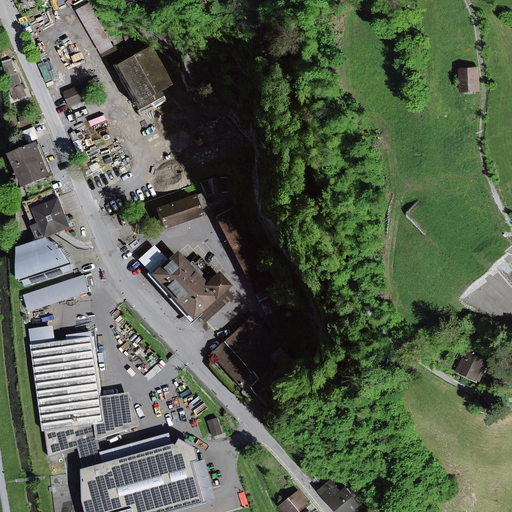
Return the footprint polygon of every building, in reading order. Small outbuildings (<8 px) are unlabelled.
[(89,4),(78,10),(103,54),(110,66),(112,65),(116,63),(112,56),(117,53),(89,4)] [(112,65),(134,104),(169,84),(146,45),(129,56),(125,49),(117,53),(112,56),(116,63),(112,65)] [(11,60),(5,62),(8,75),(14,73),(11,60)] [(57,78),(50,61),(41,64),(48,82),(57,78)] [(461,69),(462,91),(479,90),(478,68),(461,69)] [(14,73),(8,75),(11,87),(21,85),(18,72),(14,73)] [(65,93),(71,107),(94,97),(88,83),(65,93)] [(134,104),(137,109),(172,89),(169,84),(134,104)] [(16,89),(20,98),(26,96),(22,86),(16,89)] [(30,123),(28,116),(21,118),(23,126),(30,123)] [(37,127),(27,130),(31,140),(41,137),(37,127)] [(31,149),(29,143),(15,148),(17,154),(14,155),(27,186),(50,176),(38,146),(31,149)] [(50,176),(55,174),(42,144),(38,146),(50,176)] [(32,200),(56,190),(50,176),(27,186),(32,200)] [(227,191),(226,177),(219,178),(220,193),(227,192),(227,191)] [(212,194),(220,193),(219,178),(207,180),(212,194)] [(212,194),(207,180),(200,183),(205,197),(212,194)] [(71,227),(56,190),(32,200),(25,203),(40,240),(54,234),(71,227)] [(206,206),(201,193),(156,209),(163,228),(198,215),(196,209),(206,206)] [(239,204),(233,207),(240,221),(246,218),(239,204)] [(217,216),(274,327),(290,319),(240,221),(233,207),(217,216)] [(51,243),(48,238),(19,248),(21,282),(23,281),(25,287),(73,271),(71,265),(74,265),(63,248),(60,249),(59,245),(57,245),(54,242),(51,243)] [(232,297),(223,288),(225,285),(200,258),(191,266),(188,263),(182,256),(178,260),(174,254),(166,261),(153,246),(138,260),(148,271),(189,317),(196,310),(211,297),(211,298),(213,296),(222,306),(232,297)] [(188,263),(191,266),(200,258),(197,255),(188,263)] [(196,310),(189,317),(148,271),(144,275),(189,324),(197,316),(200,314),(197,311),(196,310)] [(25,295),(31,312),(90,292),(84,276),(25,295)] [(197,316),(203,323),(222,306),(213,296),(211,298),(197,311),(200,314),(197,316)] [(250,317),(241,325),(269,356),(278,348),(250,317)] [(252,400),(257,396),(266,406),(290,384),(267,358),(269,356),(241,325),(221,342),(222,343),(211,353),(252,400)] [(33,345),(57,342),(55,327),(31,330),(33,345)] [(103,399),(94,337),(57,342),(33,345),(32,345),(44,432),(47,431),(96,424),(98,440),(137,427),(134,416),(129,403),(123,399),(103,401),(103,399)] [(461,370),(459,374),(477,383),(483,371),(488,360),(486,360),(488,355),(480,351),(479,353),(475,351),(474,354),(462,348),(457,359),(458,360),(454,367),(461,370)] [(486,372),(489,366),(491,362),(488,360),(483,371),(486,372)] [(134,416),(136,415),(129,395),(103,399),(103,401),(123,399),(129,403),(134,416)] [(209,422),(214,436),(223,433),(218,419),(209,422)] [(47,431),(50,457),(99,442),(98,440),(96,424),(47,431)] [(86,501),(89,511),(175,511),(207,503),(196,462),(203,460),(199,447),(183,438),(180,445),(178,443),(85,469),(86,501)] [(53,491),(55,511),(71,511),(67,474),(51,476),(52,487),(49,487),(50,492),(53,491)] [(323,489),(326,492),(323,495),(338,511),(353,511),(354,511),(361,505),(362,504),(348,489),(343,493),(332,481),(323,489)] [(280,507),(284,511),(298,511),(308,504),(298,492),(287,501),(280,507)]
